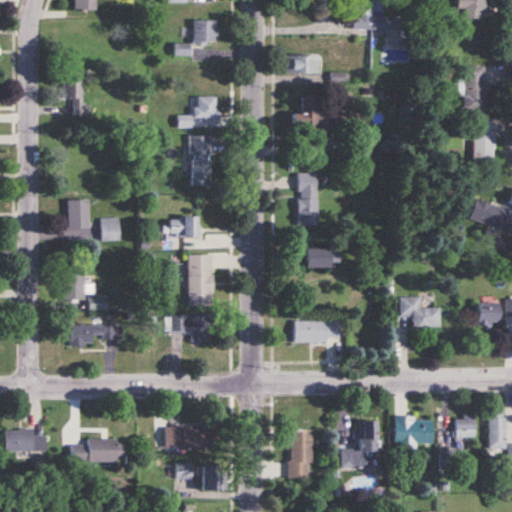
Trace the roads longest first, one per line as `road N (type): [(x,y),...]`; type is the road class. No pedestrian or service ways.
road 1 (residential): [(0,382),(256,386),(511,376)]
road 2 (residential): [(254,511),(254,0)]
road 3 (residential): [(31,382),(34,0)]
